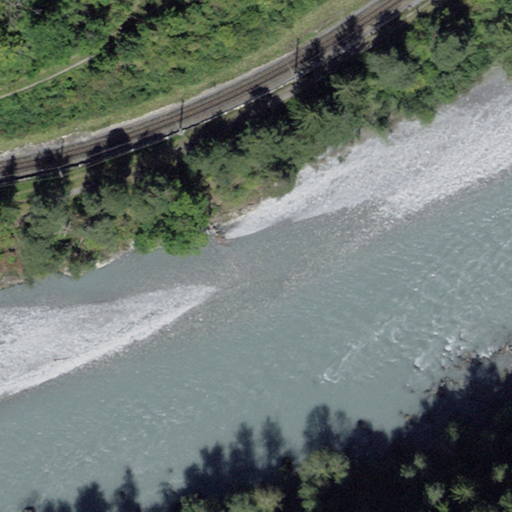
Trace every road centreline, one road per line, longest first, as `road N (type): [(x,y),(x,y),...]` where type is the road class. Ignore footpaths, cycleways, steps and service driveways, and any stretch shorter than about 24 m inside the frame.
road 1 (track): [(59,186),(164,157),(281,101),(442,0)]
road 2 (track): [(0,95),(90,55),(122,32),(139,0)]
